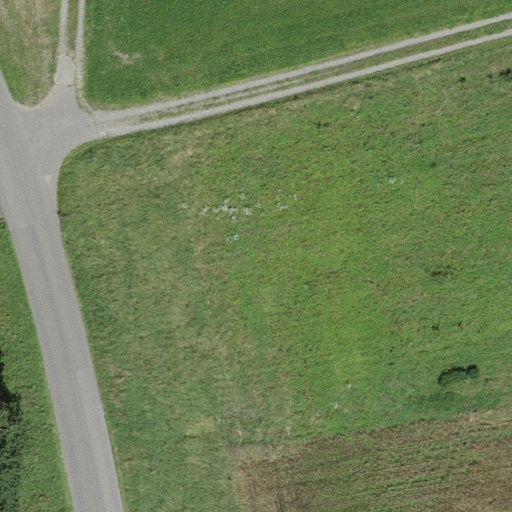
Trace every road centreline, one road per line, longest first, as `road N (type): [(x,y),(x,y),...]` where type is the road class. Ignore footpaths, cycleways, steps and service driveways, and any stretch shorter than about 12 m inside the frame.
road 1 (track): [(11,145),(511,14)]
road 2 (unclassified): [(98,511),(39,240),(0,120)]
road 3 (track): [(73,0),(55,134)]
